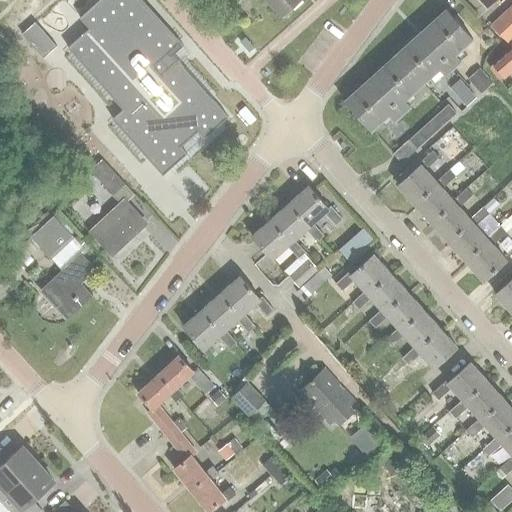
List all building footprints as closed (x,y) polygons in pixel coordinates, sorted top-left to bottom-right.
[(89,29),(67,48),(122,110),(112,119),(162,175),(186,154),(180,146),(197,131),(203,138),(228,117),(179,62),(177,63),(171,56),(183,45),(142,0),(99,0),(79,18),(89,29)] [(263,0),(280,19),(301,0),(263,0)] [(477,0),(486,9),(495,0),(477,0)] [(507,46),(511,41),(511,15),(509,12),(491,28),(507,46)] [(456,21),(439,36),(463,63),(480,48),(456,21)] [(35,22),(21,34),(43,58),(56,46),(36,24),(35,22)] [(439,36),(423,51),(447,77),(463,63),(439,36)] [(511,44),(491,63),(504,78),(511,70),(511,44)] [(423,51),(407,65),(431,92),(447,77),(423,51)] [(407,65),(390,80),(414,107),(431,92),(407,65)] [(485,67),(472,75),(482,91),(495,82),(485,67)] [(390,80),(374,95),(398,121),(414,107),(390,80)] [(465,83),(457,90),(466,99),(473,93),(465,83)] [(457,90),(450,96),(458,106),(466,99),(457,90)] [(374,95),(357,109),(381,136),(398,121),(374,95)] [(477,96),(469,103),(478,113),(485,106),(477,96)] [(469,103),(462,110),(471,119),(478,113),(469,103)] [(442,104),(434,110),(443,120),(450,113),(442,104)] [(511,116),(506,110),(490,125),(511,149),(511,116)] [(454,117),(446,124),(455,133),(462,127),(454,117)] [(511,149),(490,125),(474,140),(498,166),(511,153),(511,149)] [(417,126),(410,132),(418,142),(426,135),(417,126)] [(410,132),(402,139),(411,149),(418,142),(410,132)] [(429,139),(422,146),(431,155),(438,149),(429,139)] [(474,140),(457,154),(481,181),(498,166),(474,140)] [(422,146),(414,152),(423,162),(431,155),(422,146)] [(457,154),(441,169),(465,196),(481,181),(457,154)] [(102,160),(90,171),(92,174),(112,196),(125,185),(102,160)] [(441,169),(425,184),(449,211),(465,196),(441,169)] [(310,184),(293,199),(317,226),(334,211),(310,184)] [(119,203),(88,232),(112,257),(148,224),(127,201),(124,198),(119,203)] [(293,199),(274,216),(298,243),(317,226),(293,199)] [(72,236),(53,216),(30,236),(49,257),(72,236)] [(274,216),(257,231),(281,258),(298,243),(274,216)] [(511,228),(511,227),(494,242),(511,261),(511,228)] [(363,229),(339,250),(351,264),(368,249),(366,247),(373,241),(363,229)] [(511,261),(494,242),(478,257),(502,284),(511,274),(511,261)] [(79,255),(40,291),(67,320),(91,298),(79,285),(94,271),(79,255)] [(370,259),(339,287),(356,307),(387,279),(370,259)] [(334,265),(325,273),(333,281),(342,273),(334,265)] [(325,273),(316,280),(324,289),(333,281),(325,273)] [(240,277),(223,293),(247,320),(264,305),(240,277)] [(387,279),(356,307),(373,326),(404,298),(387,279)] [(223,293),(204,309),(228,337),(247,320),(223,293)] [(404,298),(373,326),(391,345),(422,317),(404,298)] [(204,309),(186,325),(211,352),(228,337),(204,309)] [(331,317),(321,325),(328,333),(338,324),(331,317)] [(268,321),(259,329),(267,338),(276,330),(268,321)] [(338,324),(328,333),(335,340),(345,331),(338,324)] [(434,332),(403,360),(421,379),(452,351),(434,332)] [(256,348),(248,357),(258,365),(265,355),(256,348)] [(452,351),(421,379),(438,399),(469,371),(452,351)] [(365,354),(356,363),(362,370),(372,361),(365,354)] [(248,357),(241,367),(251,374),(258,365),(248,357)] [(182,360),(165,376),(189,402),(206,387),(182,360)] [(335,418),(341,425),(355,412),(349,406),(354,401),(326,370),(302,392),(330,422),(335,418)] [(469,371),(438,399),(455,418),(486,390),(469,371)] [(165,376),(147,391),(171,418),(189,402),(165,376)] [(385,377),(376,386),(383,394),(392,385),(385,377)] [(231,398),(250,417),(258,424),(274,408),(247,382),(231,398)] [(147,391),(130,406),(154,433),(171,418),(147,391)] [(483,401),(475,407),(484,417),(492,410),(483,401)] [(413,407),(403,416),(410,423),(420,415),(413,407)] [(475,407),(468,414),(477,424),(484,417),(475,407)] [(420,415),(410,423),(417,431),(426,422),(420,415)] [(511,415),(496,429),(511,447),(511,415)] [(214,417),(207,424),(215,434),(223,427),(214,417)] [(269,418),(262,424),(274,440),(282,435),(269,418)] [(207,424),(199,431),(208,440),(215,434),(207,424)] [(511,447),(496,429),(477,447),(505,478),(511,471),(511,447)] [(252,433),(243,442),(249,449),(259,441),(252,433)] [(445,434),(437,441),(446,451),(453,444),(445,434)] [(191,439),(183,445),(192,455),(200,448),(191,439)] [(259,441),(249,449),(254,455),(256,457),(266,448),(259,441)] [(0,486),(6,493),(38,464),(21,446),(0,465),(0,464),(0,486)] [(477,447),(457,464),(485,495),(505,478),(477,447)] [(218,448),(190,473),(205,489),(232,465),(218,448)] [(54,483),(38,464),(6,493),(16,503),(8,510),(10,511),(39,511),(41,510),(33,501),(54,483)] [(232,465),(205,489),(220,506),(247,481),(232,465)] [(281,466),(271,475),(278,483),(288,474),(281,466)] [(327,469),(316,479),(324,487),(335,477),(327,469)] [(288,474),(278,483),(285,490),(295,481),(288,474)] [(247,481),(220,506),(225,511),(245,511),(262,497),(247,481)] [(504,508),(511,501),(511,483),(494,497),(504,508)] [(274,511),(262,497),(245,511),(274,511)]
